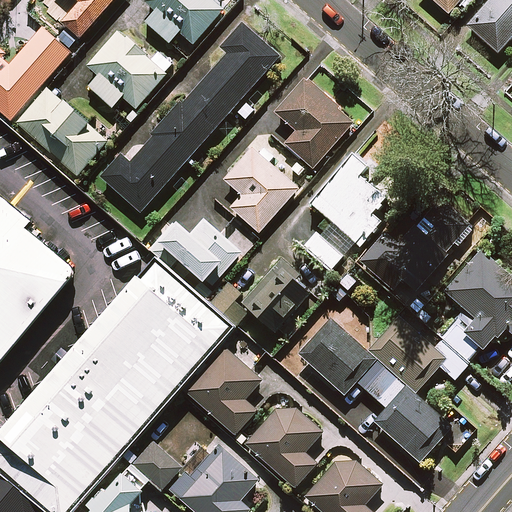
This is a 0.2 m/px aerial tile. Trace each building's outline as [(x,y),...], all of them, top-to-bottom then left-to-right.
[(11,0),(25,14),(38,0),(11,0)] [(70,0),(79,7),(64,25),(81,40),(116,0),(70,0)] [(225,11),(212,0),(149,0),(147,3),(157,13),(148,24),(170,44),(180,33),(194,45),(225,11)] [(432,0),(450,15),(463,0),(432,0)] [(511,0),(492,0),(469,27),(499,54),(511,39),(511,0)] [(281,58),(244,24),(223,48),(229,54),(130,164),(122,157),(102,178),(142,214),(281,58)] [(7,54),(0,47),(0,111),(12,122),(73,53),(44,28),(11,65),(3,59),(7,54)] [(153,60),(119,33),(90,68),(101,77),(91,89),(114,109),(123,98),(139,111),(175,66),(159,53),(153,60)] [(308,82),(305,80),(275,113),(297,132),(286,144),(314,169),(355,124),(339,110),(341,108),(310,80),(308,82)] [(109,142),(49,90),(19,125),(79,177),(109,142)] [(300,191),(254,149),(225,181),(242,196),(231,208),(260,235),(300,191)] [(369,168),(356,157),(313,206),(361,248),(383,224),(373,215),(387,200),(361,177),(369,168)] [(33,223),(0,195),(0,366),(73,279),(76,272),(72,266),(27,229),(33,223)] [(457,247),(417,212),(393,239),(387,234),(361,262),(394,291),(404,281),(417,292),(457,247)] [(180,261),(181,262),(206,284),(208,281),(214,286),(244,253),(206,219),(193,234),(180,223),(177,226),(175,224),(151,250),(172,269),(180,261)] [(344,258),(319,233),(305,248),(330,272),(344,258)] [(446,292),(467,311),(455,324),(485,352),(506,328),(511,334),(511,278),(483,252),(446,292)] [(74,511),(237,327),(158,258),(0,438),(0,471),(47,511),(74,511)] [(328,297),(286,258),(244,304),(286,343),(328,297)] [(347,274),(329,293),(340,303),(358,284),(347,274)] [(351,400),(363,386),(385,406),(373,420),(424,465),(455,431),(415,396),(441,367),(456,381),(482,351),(455,327),(435,350),(401,319),(369,354),(332,321),(301,356),(351,400)] [(263,382),(227,351),(189,395),(237,437),(258,412),(246,401),(263,382)] [(324,434),(287,400),(247,444),(296,488),(318,465),(306,453),(324,434)] [(144,511),(145,490),(152,482),(163,491),(183,469),(155,443),(109,495),(105,491),(90,507),(96,511),(95,511),(144,511)] [(259,482),(225,452),(183,502),(195,511),(250,511),(252,510),(242,502),(259,482)] [(383,487),(355,461),(338,462),(306,497),(322,511),(371,511),(366,506),(383,487)] [(0,511),(44,511),(45,511),(0,474),(0,511)]
